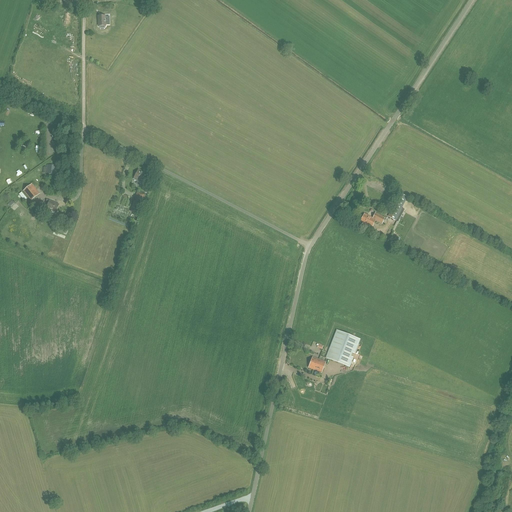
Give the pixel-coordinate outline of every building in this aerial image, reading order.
[(138,169),(134,178),(137,180),(136,183),(138,185),(140,182),(144,183),(145,181),(145,182),(148,176),(144,173),(144,172),(138,169)] [(31,184),(23,191),(31,200),(39,194),(31,184)] [(19,194),(24,201),(27,199),(22,192),(19,194)] [(131,212),(139,214),(146,195),(137,192),(131,212)] [(394,226),(405,232),(406,229),(403,227),(411,213),(401,208),(407,197),(400,194),(388,216),(397,221),(394,226)] [(48,204),(47,208),(56,212),(59,204),(47,199),(45,203),(48,204)] [(375,220),(382,224),(385,218),(376,213),(373,218),(365,214),(361,221),(372,227),(375,220)] [(360,339),(337,330),(326,358),(350,367),(353,358),(351,356),(352,352),(355,353),(360,339)] [(313,357),(311,362),(324,367),(326,362),(313,357)] [(308,367),(322,373),(324,367),(311,362),(308,367)]
